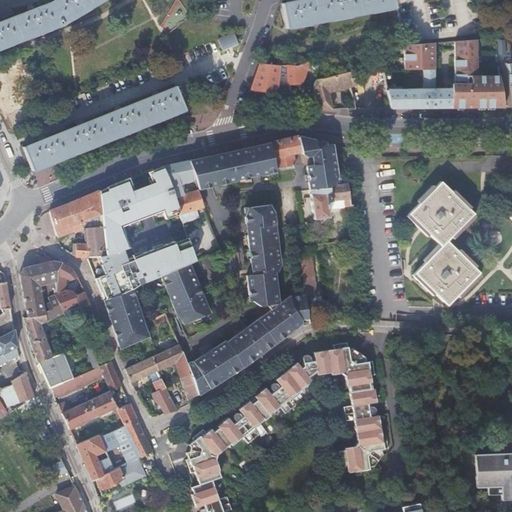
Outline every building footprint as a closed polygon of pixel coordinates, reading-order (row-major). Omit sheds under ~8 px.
[(56,0),(50,4),(34,10),(33,7),(30,8),(27,9),(28,12),(0,22),(0,47),(11,43),(31,35),(50,28),(60,24),(73,17),(91,6),(100,0),(56,0)] [(304,0),(299,1),(298,0),(292,0),(293,2),(282,4),(286,27),(290,26),(310,23),(330,19),(350,15),(370,12),(390,8),(394,7),(393,0),(304,0)] [(92,8),(91,6),(73,17),(74,19),(92,8)] [(51,31),(50,28),(31,35),(32,37),(51,31)] [(233,32),(217,38),(221,50),(238,43),(233,32)] [(478,108),(504,108),(504,106),(499,75),(476,75),(476,39),(454,41),(454,83),(450,84),(451,89),(435,89),(434,43),(404,45),(405,70),(423,69),(423,89),(386,90),(390,108),(451,108),(478,108)] [(498,40),(498,54),(506,54),(506,40),(498,40)] [(293,55),(279,54),(278,63),(292,64),(293,55)] [(288,85),(289,85),(300,83),(301,81),(304,76),(308,60),(296,66),(287,65),(288,85)] [(508,106),(508,108),(511,107),(511,62),(501,64),(502,66),(498,66),(499,75),(504,106),(508,106)] [(256,75),(251,90),(255,91),(271,93),(275,93),(278,67),(282,67),(282,65),(260,63),(259,63),(256,75)] [(313,88),(319,110),(332,110),(330,101),(328,92),(353,86),(349,71),(315,80),(314,83),(313,85),(313,88)] [(120,106),(114,108),(116,111),(100,118),(83,124),(82,121),(76,123),(77,126),(45,139),(44,136),(39,138),(40,141),(24,147),(24,146),(22,147),(32,170),(33,170),(32,169),(182,109),(183,110),(184,110),(175,86),(174,86),(174,88),(159,94),(158,91),(152,93),(153,96),(121,109),(120,106)] [(355,109),(352,98),(346,99),(349,109),(355,109)] [(289,139),(269,144),(273,159),(276,169),(294,165),(293,156),(294,156),(302,155),(302,153),(301,154),(297,137),(289,139)] [(299,138),(302,153),(305,153),(306,157),(307,158),(309,158),(310,167),(308,167),(307,167),(308,176),(310,190),(329,188),(330,187),(333,187),(332,183),(335,182),(334,178),(337,178),(332,145),(328,145),(325,146),(324,143),(318,142),(314,142),(313,142),(310,143),(310,140),(299,138)] [(194,160),(188,161),(192,173),(194,180),(197,190),(205,189),(204,186),(209,185),(211,184),(212,187),(216,186),(221,185),(226,184),(236,182),(236,180),(244,178),(249,177),(254,176),(259,175),(259,176),(276,172),(276,169),(273,159),(269,144),(209,157),(209,158),(208,158),(208,157),(198,159),(194,160)] [(188,161),(163,167),(175,198),(182,196),(179,187),(182,187),(181,184),(178,185),(176,177),(192,173),(188,161)] [(159,276),(186,265),(195,261),(189,240),(175,245),(173,241),(126,259),(122,250),(129,247),(121,227),(163,211),(165,219),(180,213),(175,198),(163,167),(149,173),(152,185),(134,191),(129,178),(107,187),(108,192),(99,195),(105,256),(100,256),(107,274),(95,278),(103,300),(116,294),(116,295),(130,289),(132,288),(132,286),(159,276)] [(467,211),(450,194),(439,183),(433,190),(418,205),(408,216),(428,236),(440,248),(424,264),(414,275),(434,294),(447,307),(457,296),(479,274),(474,269),(457,252),(446,242),(450,237),(468,219),(472,215),(467,211)] [(329,188),(310,191),(312,204),(313,219),(314,220),(329,218),(328,209),(327,203),(332,202),(343,200),(344,207),(349,206),(346,185),(339,185),(335,187),(333,187),(329,188)] [(418,205),(433,190),(431,187),(416,203),(418,205)] [(99,195),(98,191),(93,194),(50,211),(57,236),(72,231),(80,229),(84,229),(86,244),(80,244),(73,244),(72,255),(75,256),(86,257),(86,256),(100,256),(105,256),(99,195)] [(198,192),(182,196),(175,198),(180,213),(180,214),(203,207),(198,192)] [(452,192),(450,194),(467,211),(469,209),(452,192)] [(327,203),(328,209),(344,207),(343,200),(332,202),(327,203)] [(252,357),(253,359),(254,360),(264,352),(285,336),(283,334),(289,330),(291,332),(295,329),(303,326),(302,323),(309,322),(306,296),(290,299),(290,300),(287,301),(281,294),(277,272),(278,272),(278,271),(279,271),(279,270),(278,269),(278,266),(280,265),(274,213),(273,213),(271,210),(268,206),(258,207),(250,208),(249,208),(248,208),(248,209),(247,209),(247,210),(247,211),(247,212),(247,213),(247,216),(246,217),(248,230),(248,235),(247,236),(250,263),(251,263),(252,270),(252,275),(250,275),(246,276),(248,297),(252,296),(253,301),(260,307),(264,306),(264,301),(266,301),(267,305),(269,305),(270,306),(271,307),(272,309),(270,311),(271,312),(269,314),(268,312),(266,315),(262,317),(258,320),(257,319),(247,327),(243,322),(238,326),(233,330),(237,335),(226,342),(225,341),(214,348),(211,345),(205,348),(200,351),(204,357),(203,357),(198,360),(198,358),(192,362),(186,365),(196,392),(197,396),(199,395),(205,391),(204,389),(208,386),(210,388),(220,382),(232,374),(231,372),(235,369),(236,371),(237,372),(243,368),(249,363),(248,362),(247,361),(252,357)] [(426,238),(428,236),(408,216),(405,218),(426,238)] [(471,221),(468,219),(450,237),(452,240),(471,221)] [(422,262),(424,264),(440,248),(437,246),(422,262)] [(459,250),(457,252),(474,269),(476,267),(459,250)] [(311,254),(300,256),(306,296),(317,295),(311,254)] [(57,271),(60,263),(51,262),(37,265),(23,268),(19,275),(27,317),(27,318),(45,314),(46,322),(55,318),(50,305),(57,302),(54,295),(48,298),(50,302),(46,304),(48,310),(44,312),(40,285),(56,283),(57,271)] [(73,279),(77,278),(72,269),(60,263),(57,271),(56,283),(54,292),(54,295),(57,302),(50,305),(55,318),(81,306),(88,303),(84,292),(74,296),(72,291),(65,290),(65,280),(70,281),(73,279)] [(186,265),(159,276),(162,283),(165,281),(165,282),(167,286),(168,290),(170,294),(172,298),(169,299),(175,313),(177,312),(183,325),(203,316),(202,314),(207,311),(206,309),(200,295),(205,293),(204,291),(203,289),(202,289),(201,287),(198,288),(192,273),(191,271),(189,272),(188,268),(186,265)] [(480,276),(479,274),(457,296),(459,298),(480,276)] [(432,297),(434,294),(414,275),(411,277),(432,297)] [(0,365),(19,356),(16,346),(14,330),(12,329),(10,317),(7,295),(5,283),(0,283),(0,365)] [(131,292),(130,289),(116,295),(116,294),(103,300),(105,304),(109,315),(112,324),(116,336),(118,342),(120,346),(122,345),(125,344),(128,345),(149,336),(144,324),(140,314),(143,313),(142,310),(143,310),(142,308),(141,306),(138,307),(134,295),(132,296),(131,292)] [(91,311),(88,303),(81,306),(84,314),(91,311)] [(46,322),(45,314),(27,318),(27,317),(23,318),(27,334),(32,348),(38,362),(52,357),(40,325),(46,322)] [(101,338),(101,337),(86,343),(94,369),(98,368),(94,354),(99,351),(105,349),(101,338)] [(158,355),(152,358),(157,371),(174,363),(186,396),(188,401),(193,399),(198,397),(197,396),(196,392),(186,365),(185,363),(181,353),(178,346),(158,355)] [(355,472),(369,470),(369,468),(373,467),(376,463),(378,461),(379,459),(382,455),(381,450),(384,450),(381,436),(378,415),(371,416),(371,415),(374,415),(376,411),(376,410),(376,409),(372,406),(369,407),(368,404),(371,403),(376,402),(374,389),(372,389),(370,376),(367,361),(365,362),(364,357),(360,354),(358,353),(357,351),(352,348),(348,349),(347,347),(333,349),(313,352),(314,358),(314,361),(310,362),(310,359),(310,357),(307,355),(304,355),(302,358),(303,367),(304,373),(307,376),(318,375),(330,373),(330,375),(341,373),(344,376),(346,386),(348,386),(351,406),(343,407),(345,421),(353,419),(357,443),(354,447),(344,448),(345,450),(338,452),(341,473),(348,472),(348,473),(355,472)] [(52,357),(61,383),(70,379),(61,353),(52,357)] [(47,384),(49,388),(59,384),(61,383),(52,357),(38,362),(47,384)] [(125,370),(130,383),(156,371),(157,371),(152,358),(125,370)] [(104,365),(99,367),(103,377),(109,390),(109,391),(120,386),(110,362),(104,365)] [(306,386),(312,382),(307,376),(304,373),(296,362),(285,371),(275,379),(279,385),(278,386),(276,383),(273,383),(271,384),(270,385),(270,389),(272,392),(269,394),(267,392),(264,388),(253,397),(255,398),(249,403),(248,401),(237,409),(241,415),(240,416),(238,414),(235,413),(234,414),(233,415),(232,419),(232,420),(234,422),(232,424),(230,422),(227,418),(216,427),(217,428),(212,432),(210,429),(205,433),(199,437),(198,436),(192,441),(187,445),(189,448),(189,450),(188,452),(185,453),(187,460),(190,467),(191,466),(193,473),(198,485),(190,488),(192,494),(190,495),(195,509),(199,507),(203,506),(204,509),(200,510),(198,511),(226,511),(231,510),(226,497),(218,500),(211,481),(220,478),(217,471),(218,471),(214,459),(216,454),(230,443),(231,446),(242,438),(247,444),(258,435),(254,431),(281,409),(285,414),(295,405),(292,400),(302,392),(301,390),(306,386)] [(49,388),(54,398),(65,392),(66,394),(100,379),(99,378),(103,377),(99,367),(98,368),(94,369),(79,376),(72,378),(70,379),(61,383),(59,384),(49,388)] [(29,399),(33,396),(29,384),(24,373),(17,377),(10,381),(12,384),(0,389),(0,394),(1,394),(2,394),(8,407),(29,399)] [(317,377),(330,375),(330,373),(318,375),(307,376),(312,382),(317,377)] [(161,411),(163,415),(164,415),(176,412),(161,380),(152,384),(156,393),(150,395),(154,403),(159,407),(161,411)] [(64,421),(68,429),(115,407),(116,407),(109,391),(109,390),(87,401),(86,400),(84,401),(84,402),(68,409),(60,413),(61,414),(64,421)] [(20,406),(17,408),(20,414),(36,404),(33,397),(31,398),(28,400),(20,406)] [(65,401),(57,405),(60,413),(68,409),(65,401)] [(136,419),(128,404),(116,409),(123,425),(136,419)] [(144,436),(136,419),(123,425),(105,433),(85,441),(75,446),(83,463),(91,481),(95,479),(138,459),(152,452),(144,436)] [(50,435),(43,420),(34,426),(42,439),(50,435)] [(191,439),(192,441),(198,436),(199,437),(205,433),(202,430),(191,439)] [(511,453),(499,454),(499,458),(495,458),(495,454),(474,455),(476,488),(487,488),(487,496),(501,495),(501,501),(511,500),(511,453)] [(146,475),(138,459),(95,479),(97,484),(101,496),(146,475)] [(58,475),(65,473),(62,460),(55,462),(58,475)] [(189,474),(193,473),(191,466),(190,467),(187,460),(185,461),(189,474)] [(85,511),(83,505),(75,487),(56,495),(64,511),(62,511),(85,511)]
